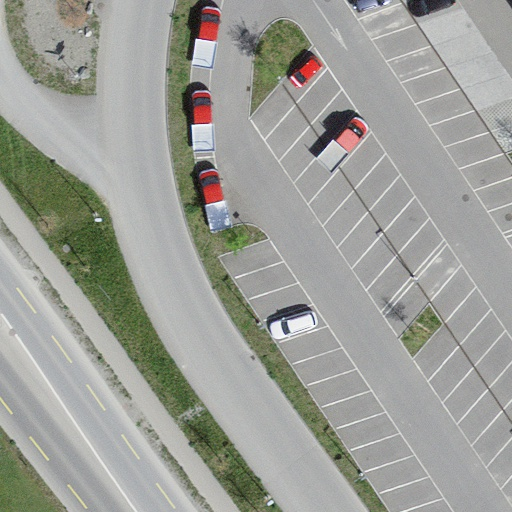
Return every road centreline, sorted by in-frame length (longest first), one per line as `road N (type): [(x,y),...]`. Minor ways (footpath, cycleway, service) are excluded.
road 1 (unclassified): [(321,511),(194,334),(159,254),(131,120),(139,0)]
road 2 (primary): [(137,511),(0,327)]
